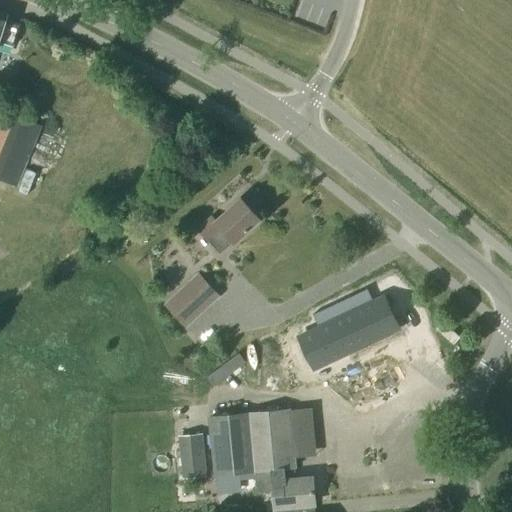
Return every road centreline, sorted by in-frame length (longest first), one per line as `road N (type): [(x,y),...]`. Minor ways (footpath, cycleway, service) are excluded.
road 1 (tertiary): [(511,296),(298,126)]
road 2 (tertiary): [(298,126),(63,0)]
road 3 (unclassified): [(473,511),(479,378),(511,332)]
road 4 (unclassified): [(298,126),(335,61),(352,0)]
